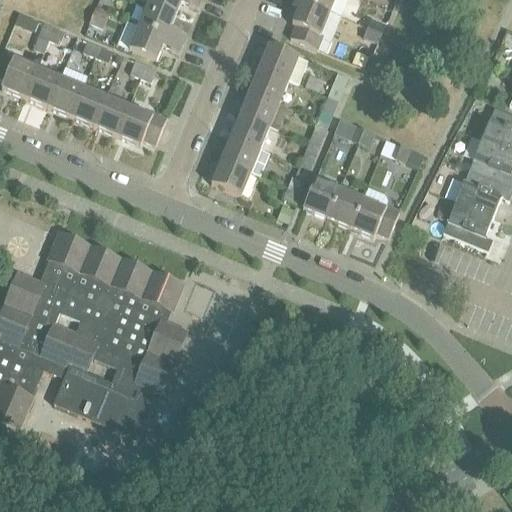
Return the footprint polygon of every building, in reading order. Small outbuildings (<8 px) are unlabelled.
[(201,2),(196,0),(150,0),(148,7),(176,19),(181,5),(197,12),(201,2)] [(297,0),(296,2),(330,16),(336,0),(297,0)] [(296,29),(290,42),(319,54),(320,54),(326,57),(333,43),(326,40),(321,38),(330,16),(296,2),(292,12),(298,14),(292,28),(296,29)] [(176,19),(148,7),(138,30),(182,48),(186,38),(170,31),(176,19)] [(109,17),(96,13),(91,26),(103,31),(109,17)] [(19,17),(14,29),(34,37),(39,25),(19,17)] [(368,32),(381,38),(385,28),(372,22),(368,32)] [(43,57),(49,44),(54,32),(44,28),(34,53),(43,57)] [(182,48),(138,30),(129,53),(156,64),(162,51),(178,57),(182,48)] [(64,37),(54,32),(49,44),(59,48),(64,37)] [(381,38),(368,32),(364,42),(377,47),(381,38)] [(94,63),(99,51),(87,46),(82,58),(94,63)] [(268,49),(258,73),(288,85),(299,90),(308,66),(298,62),(268,49)] [(99,51),(94,63),(107,68),(112,56),(99,51)] [(357,56),(352,67),(364,72),(368,60),(357,56)] [(24,103),(37,74),(1,59),(0,62),(0,83),(4,85),(1,93),(24,103)] [(140,82),(145,70),(135,66),(130,77),(140,82)] [(145,70),(140,82),(150,86),(155,75),(145,70)] [(288,85),(258,73),(249,96),(279,108),(288,85)] [(60,83),(37,74),(24,103),(47,112),(60,83)] [(60,83),(47,112),(70,121),(82,92),(86,84),(63,75),(60,83)] [(327,101),(338,106),(343,93),(332,88),(327,101)] [(82,92),(70,121),(93,131),(105,102),(82,92)] [(279,108),(249,96),(239,119),(269,131),(279,108)] [(338,106),(327,101),(322,113),(333,118),(338,106)] [(128,111),(105,102),(93,131),(117,141),(128,111)] [(128,111),(117,141),(139,150),(142,144),(155,150),(166,123),(152,117),(151,120),(128,111)] [(481,144),(511,157),(511,120),(494,113),(481,144)] [(239,119),(230,142),(260,154),(269,131),(239,119)] [(340,125),(334,138),(348,144),(358,148),(363,135),(354,131),(340,125)] [(313,135),(308,147),(319,151),(324,139),(313,135)] [(363,135),(358,148),(368,153),(374,139),(363,135)] [(260,154),(230,142),(220,164),(250,177),(260,154)] [(511,176),(511,157),(481,144),(469,176),(511,193),(511,180),(511,176)] [(319,151),(308,147),(303,159),(313,164),(319,151)] [(423,160),(410,154),(400,150),(394,163),(405,168),(418,173),(423,160)] [(250,177),(220,164),(210,188),(240,201),(250,177)] [(451,186),(445,201),(456,206),(493,223),(501,204),(509,207),(511,199),(511,193),(469,176),(462,191),(451,186)] [(293,182),(289,193),(300,197),(304,187),(293,182)] [(326,223),(338,194),(315,184),(303,213),(326,223)] [(362,204),(349,233),(373,243),(375,237),(388,242),(399,216),(386,210),(388,205),(385,198),(368,191),(362,204)] [(300,197),(289,193),(284,203),(295,208),(300,197)] [(338,194),(326,223),(349,233),(362,204),(338,194)] [(493,223),(456,206),(443,238),(489,257),(494,245),(485,242),(493,223)] [(276,225),(286,229),(292,217),(281,213),(276,225)] [(38,287),(17,278),(0,318),(0,422),(19,430),(32,401),(26,399),(32,385),(37,387),(43,374),(63,383),(52,409),(137,445),(154,405),(147,402),(150,395),(161,399),(187,336),(162,325),(167,314),(171,316),(182,289),(58,238),(38,287)] [(217,397),(211,411),(221,415),(227,402),(217,397)] [(31,459),(28,469),(57,480),(60,470),(31,459)]
